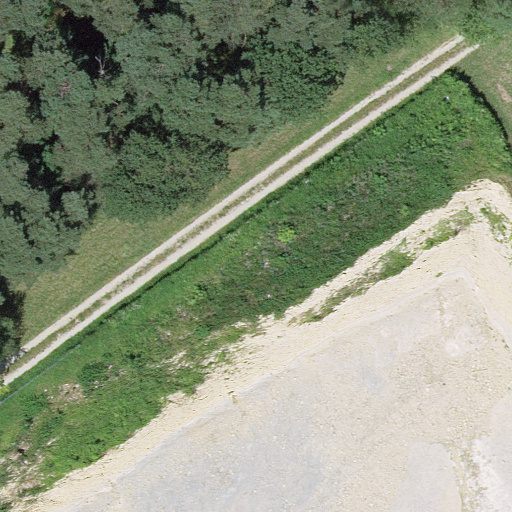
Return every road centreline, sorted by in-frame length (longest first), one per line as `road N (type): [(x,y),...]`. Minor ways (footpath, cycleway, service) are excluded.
road 1 (track): [(0,371),(511,7)]
road 2 (track): [(130,0),(173,243)]
